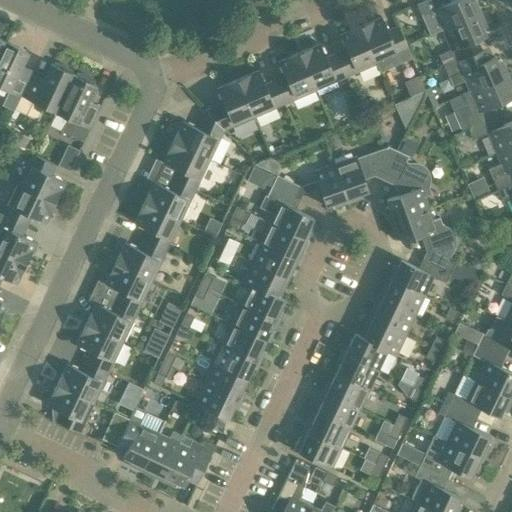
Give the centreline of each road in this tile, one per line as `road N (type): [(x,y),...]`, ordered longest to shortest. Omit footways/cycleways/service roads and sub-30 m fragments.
road 1 (residential): [(0,417),(154,77)]
road 2 (residential): [(320,317),(306,284),(330,233),(365,223),(379,254),(354,308)]
road 3 (residential): [(320,317),(227,511)]
road 4 (residential): [(154,77),(346,0)]
road 5 (residential): [(150,511),(0,429)]
road 6 (residential): [(154,77),(145,62),(17,0)]
